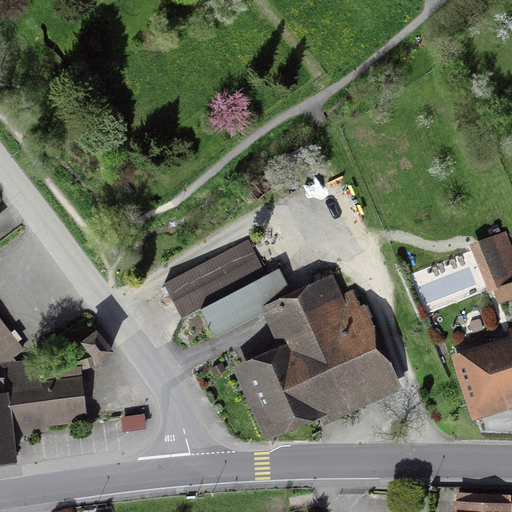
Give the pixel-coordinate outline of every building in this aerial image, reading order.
[(511,296),(511,273),(499,233),(475,241),(495,302),(511,296)] [(262,278),(246,245),(167,284),(183,316),(262,278)] [(269,312),(284,351),(239,368),(265,436),(397,385),(371,318),(345,328),(330,288),(269,312)] [(0,352),(13,343),(0,325),(0,352)] [(112,345),(100,329),(88,338),(100,354),(112,345)] [(479,407),(511,394),(511,337),(460,356),(479,407)] [(0,368),(1,378),(0,378),(0,462),(11,461),(8,436),(27,434),(46,432),(45,423),(82,419),(78,378),(40,382),(38,362),(0,366),(0,368)]
